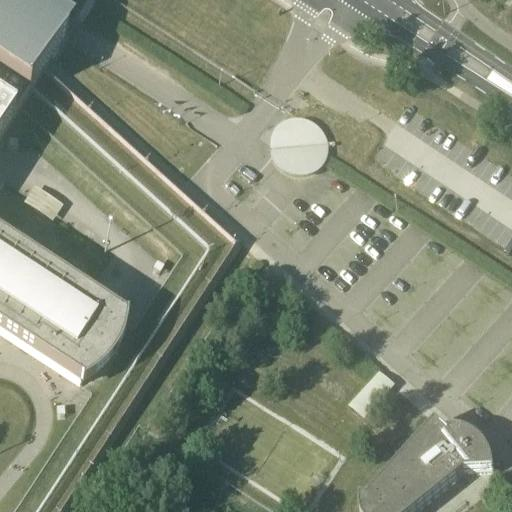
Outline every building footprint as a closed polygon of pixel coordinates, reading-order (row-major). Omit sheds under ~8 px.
[(65,42),(66,40),(5,0),(0,0),(0,337),(79,389),(83,391),(92,386),(99,380),(107,372),(113,364),(118,355),(122,345),(122,344),(125,336),(126,326),(122,323),(0,243),(0,140),(21,109),(33,90),(45,72),(47,70),(53,60),(65,42)] [(322,133),(316,128),(307,124),(301,124),(297,123),(288,126),(279,131),(273,139),(270,149),(271,159),(274,168),(280,175),(289,181),(299,183),(306,182),(314,179),(320,175),(325,169),(328,162),(329,154),(329,147),(326,140),(322,133)] [(272,277),(264,286),(277,298),(285,289),(272,277)] [(380,375),(349,408),(362,419),(392,386),(380,375)] [(422,511),(465,478),(494,477),(494,470),(491,462),(488,455),(483,449),(477,443),(471,439),(463,436),(456,435),(452,435),(452,436),(449,439),(436,427),(367,504),(361,502),(360,506),(360,510),(360,511),(422,511)]
